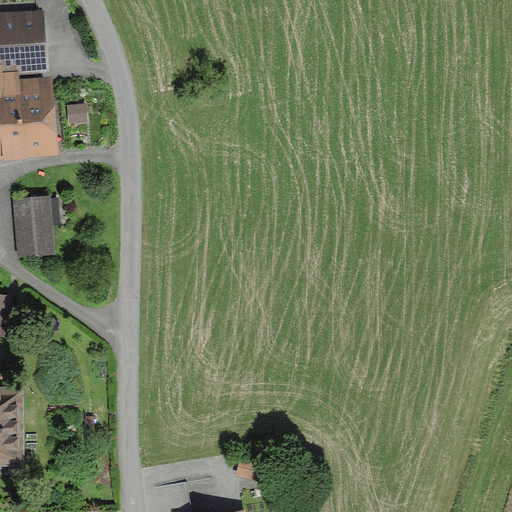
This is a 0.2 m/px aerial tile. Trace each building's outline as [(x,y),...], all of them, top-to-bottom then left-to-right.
[(41,60),(38,20),(0,23),(0,61),(0,63),(41,60)] [(11,75),(1,76),(0,68),(0,145),(3,145),(4,154),(38,151),(37,142),(48,141),(43,82),(12,84),(11,75)] [(18,200),(22,253),(50,250),(45,198),(18,200)] [(0,298),(0,330),(2,331),(8,300),(0,298)] [(0,391),(0,459),(18,459),(18,391),(0,391)] [(242,459),(238,474),(266,481),(270,466),(242,459)]
